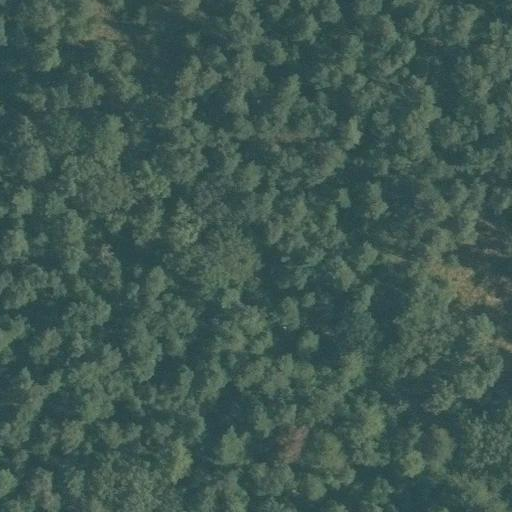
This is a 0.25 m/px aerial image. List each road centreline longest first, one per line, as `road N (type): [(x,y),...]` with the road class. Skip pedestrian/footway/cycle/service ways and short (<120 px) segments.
road 1 (track): [(0,96),(511,448)]
road 2 (track): [(82,511),(228,258)]
